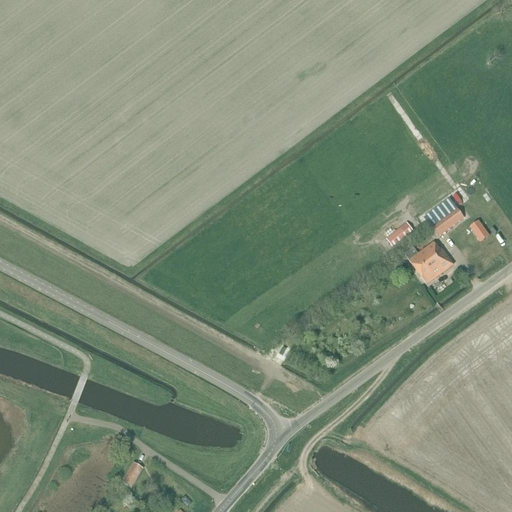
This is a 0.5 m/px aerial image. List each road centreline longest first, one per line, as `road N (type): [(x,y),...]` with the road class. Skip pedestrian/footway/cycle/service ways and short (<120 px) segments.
road 1 (tertiary): [(276,432),(241,394),(0,263)]
road 2 (unclassified): [(276,432),(289,431),(511,268)]
